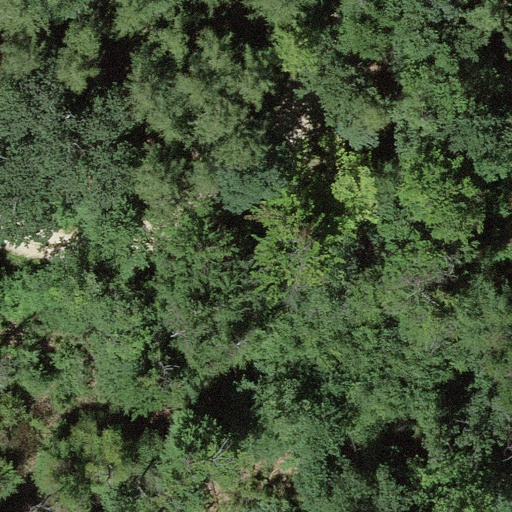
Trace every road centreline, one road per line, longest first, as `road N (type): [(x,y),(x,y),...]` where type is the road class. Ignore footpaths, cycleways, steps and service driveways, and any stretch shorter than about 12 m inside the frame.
road 1 (track): [(312,74),(253,182),(193,231),(88,260),(0,231)]
road 2 (track): [(511,98),(437,104),(312,74),(380,0)]
